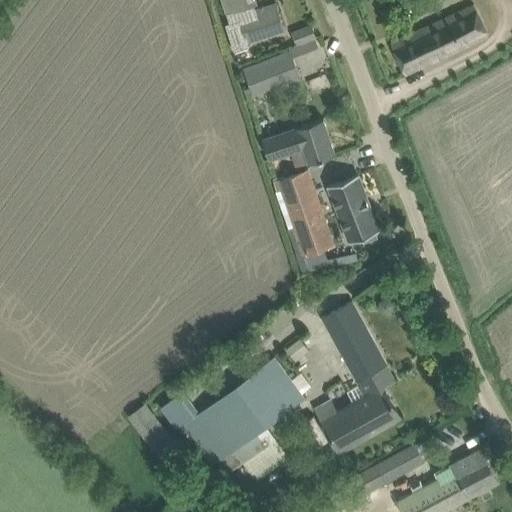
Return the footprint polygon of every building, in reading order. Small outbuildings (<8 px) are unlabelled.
[(223,0),(227,12),(231,23),(228,24),(236,51),(249,47),(247,42),(266,35),(285,29),(277,3),(258,9),(254,10),(252,4),(258,2),(256,0),(223,0)] [(476,3),(410,34),(391,42),(406,73),(491,34),(476,3)] [(294,31),(299,42),(318,35),(314,23),(294,31)] [(254,95),(300,77),(291,52),(244,70),(254,95)] [(298,126),(282,132),(261,139),(267,158),(304,146),(310,162),(336,153),(324,117),(298,126)] [(280,179),(274,181),(278,190),(283,189),(297,227),(290,229),(294,243),(305,273),(312,270),(306,253),(324,246),(334,243),(322,209),(323,209),(308,169),(280,179)] [(328,186),(348,240),(379,228),(359,175),(328,186)] [(344,449),(401,417),(382,384),(396,377),(352,299),(323,316),(368,394),(340,410),(331,395),(318,403),(344,449)] [(257,329),(248,336),(253,343),(262,336),(257,329)] [(184,390),(161,407),(178,429),(184,424),(213,464),(217,461),(220,460),(227,471),(243,460),(255,477),(288,454),(267,425),(294,404),(306,396),(303,392),(295,381),(276,356),(265,364),(200,412),(184,390)] [(153,447),(171,434),(146,400),(128,413),(153,447)] [(364,493),(426,460),(417,443),(355,476),(364,493)] [(408,498),(398,503),(403,511),(443,511),(483,490),(500,480),(481,447),(464,457),(436,472),(440,480),(423,489),(418,481),(403,489),(408,498)]
